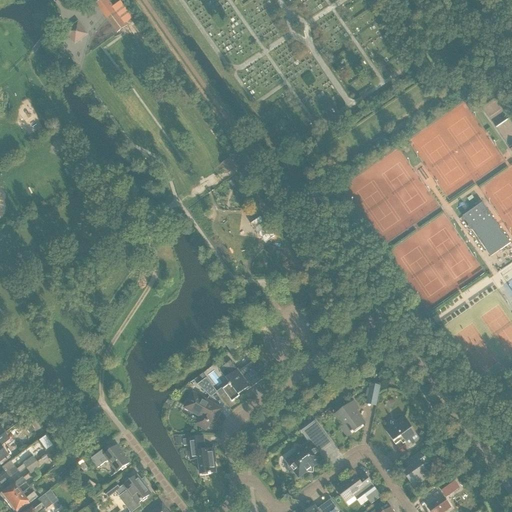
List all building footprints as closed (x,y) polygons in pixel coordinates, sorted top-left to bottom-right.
[(107,20),(117,12),(108,0),(103,0),(97,5),(107,20)] [(88,35),(78,21),(65,31),(75,44),(88,35)] [(483,203),(463,217),(491,257),(511,243),(483,203)] [(269,222),(259,229),(273,249),(282,242),(269,222)] [(229,368),(222,373),(230,384),(223,389),(232,402),(240,396),(239,394),(249,387),(250,388),(262,380),(257,373),(262,369),(255,360),(250,364),(254,369),(248,373),(245,368),(239,372),(231,361),(226,364),(229,368)] [(209,381),(203,386),(211,397),(217,392),(209,381)] [(377,404),(381,386),(371,384),(370,388),(367,388),(366,396),(368,397),(367,402),(377,404)] [(197,424),(206,429),(210,422),(213,424),(222,409),(193,393),(185,408),(201,417),(197,424)] [(345,425),(341,428),(347,437),(365,424),(365,423),(364,424),(355,411),(359,408),(354,402),(336,415),(337,415),(337,414),(345,425)] [(403,439),(409,448),(420,440),(412,429),(410,430),(402,418),(395,423),(396,425),(386,432),(396,445),(403,439)] [(27,433),(33,428),(30,423),(24,428),(27,433)] [(295,472),(299,478),(323,459),(319,453),(331,443),(321,430),(308,439),(311,443),(303,448),(302,447),(296,446),(295,452),(296,453),(290,458),(291,459),(290,463),(289,465),(290,466),(289,467),(288,472),(294,473),(295,472)] [(0,460),(1,460),(0,459),(0,447),(10,440),(5,434),(0,437),(0,460)] [(189,445),(191,460),(199,459),(200,465),(198,467),(199,471),(201,472),(201,475),(209,474),(211,474),(211,473),(216,473),(214,458),(215,458),(214,449),(205,451),(203,437),(183,439),(184,446),(189,445)] [(123,452),(118,445),(106,454),(103,450),(91,459),(98,468),(108,460),(117,472),(130,463),(122,453),(123,452)] [(429,461),(422,451),(410,460),(414,465),(403,473),(414,489),(425,481),(422,476),(427,472),(423,466),(429,461)] [(33,459),(23,466),(26,471),(36,464),(33,459)] [(0,486),(9,480),(8,479),(17,472),(14,467),(13,467),(9,462),(0,468),(0,469),(1,470),(0,470),(0,486)] [(40,469),(36,464),(26,471),(30,476),(40,469)] [(120,489),(117,491),(120,495),(118,496),(130,511),(132,511),(141,505),(139,503),(152,493),(138,475),(123,487),(120,489)] [(336,490),(348,506),(356,500),(358,501),(366,497),(371,504),(381,497),(376,490),(374,487),(371,483),(366,476),(359,481),(356,476),(336,490)] [(446,497),(459,488),(451,476),(438,485),(446,497)] [(5,498),(4,500),(8,505),(21,495),(17,489),(26,483),(22,477),(1,493),(5,498)] [(24,499),(21,495),(8,505),(11,508),(12,507),(15,511),(16,511),(37,497),(33,492),(24,499)] [(52,505),(44,495),(38,500),(41,504),(33,510),(31,508),(25,511),(44,511),(43,511),(45,509),(45,510),(52,505)] [(445,511),(451,508),(443,496),(427,507),(430,511),(445,511)] [(338,511),(339,511),(332,501),(318,511),(315,506),(309,510),(308,509),(304,511),(338,511)]
